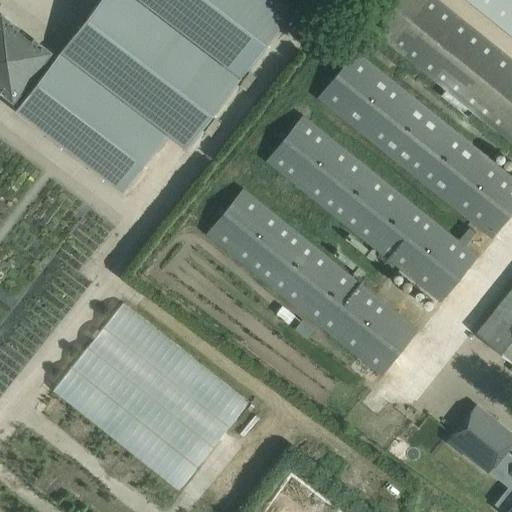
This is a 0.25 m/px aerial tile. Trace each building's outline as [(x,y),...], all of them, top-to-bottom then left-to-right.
[(22,101),(15,110),(123,192),(169,133),(188,147),(295,7),(286,0),(98,0),(53,60),(45,55),(47,52),(2,18),(0,21),(0,87),(12,97),(14,95),(22,101)] [(394,0),(372,29),(391,45),(511,143),(511,59),(438,0),(394,0)] [(511,0),(468,0),(511,35),(511,0)] [(317,98),(416,177),(493,239),(511,215),(511,178),(354,51),(317,98)] [(478,256),(303,115),(266,161),(440,302),(478,256)] [(244,189),(206,235),(382,377),(418,330),(244,189)] [(511,288),(476,334),(511,362),(511,288)] [(117,298),(47,390),(179,488),(248,397),(117,298)] [(464,452),(489,472),(511,444),(501,436),(506,430),(476,405),(447,441),(462,453),(464,452)]
